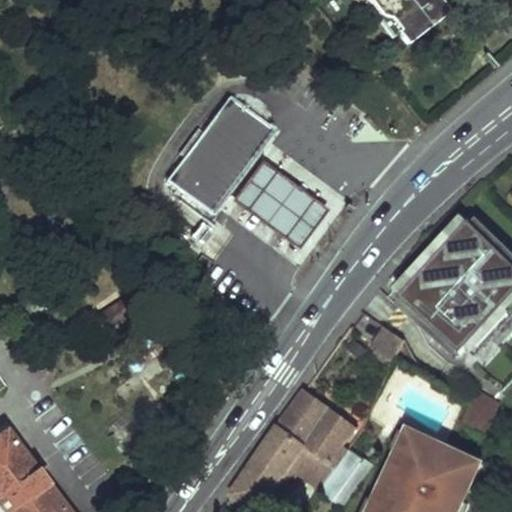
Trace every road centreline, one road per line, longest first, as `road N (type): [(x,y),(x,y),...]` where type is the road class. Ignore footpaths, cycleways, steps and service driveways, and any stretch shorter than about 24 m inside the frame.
road 1 (primary): [(341,279),(180,511)]
road 2 (primary): [(461,145),(341,279)]
road 3 (residential): [(341,279),(451,373)]
